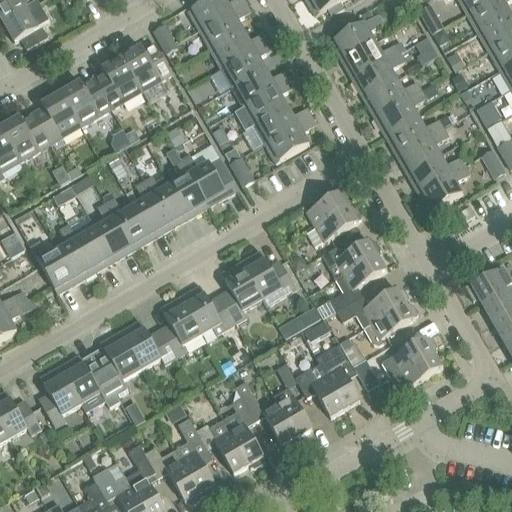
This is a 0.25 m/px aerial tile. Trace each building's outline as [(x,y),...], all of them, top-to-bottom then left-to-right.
[(7,0),(0,4),(0,19),(4,27),(35,10),(35,9),(29,0),(7,0)] [(200,35),(247,8),(242,0),(241,0),(229,8),(224,0),(215,0),(189,15),(200,35)] [(304,0),(305,0),(316,20),(328,13),(341,6),(350,1),(349,0),(304,0)] [(457,0),(468,18),(499,0),(457,0)] [(478,37),(511,18),(506,7),(511,3),(511,0),(499,0),(468,18),(478,37)] [(341,6),(328,13),(332,20),(345,13),(341,6)] [(35,9),(35,10),(4,27),(16,46),(21,43),(28,54),(49,42),(43,31),(50,26),(39,7),(35,9)] [(211,54),(244,35),(238,24),(252,16),(247,8),(200,35),(211,54)] [(431,9),(420,15),(433,38),(444,32),(431,9)] [(370,14),(362,19),(366,26),(374,21),(370,14)] [(489,55),(511,42),(511,18),(478,37),(489,55)] [(331,46),(343,66),(376,46),(370,36),(384,28),(378,19),(374,21),(366,26),(331,46)] [(154,35),(168,58),(178,52),(165,29),(154,35)] [(444,33),(434,39),(440,49),(449,43),(444,33)] [(222,72),(269,45),(264,37),(250,45),(244,35),(211,54),(222,72)] [(500,74),(511,67),(511,42),(489,55),(500,74)] [(233,91),(266,72),(260,62),(274,54),(269,45),(222,72),(233,91)] [(343,66),(354,84),(401,57),(396,49),(382,57),(376,46),(343,66)] [(143,96),(173,78),(155,47),(144,53),(142,50),(123,61),(143,96)] [(354,84),(364,103),(398,84),(392,74),(406,66),(401,57),(354,84)] [(458,59),(450,64),(455,74),(464,69),(458,59)] [(94,82),(112,113),(143,96),(123,61),(103,73),(105,76),(94,82)] [(511,93),(511,92),(511,67),(500,74),(511,93)] [(471,83),(478,94),(499,81),(492,70),(471,83)] [(244,110),(291,83),(286,75),(272,83),(266,72),(233,91),(244,110)] [(457,79),(452,82),(460,95),(468,90),(461,77),(457,79)] [(82,131),(101,120),(112,113),(94,82),(84,89),(82,85),(62,96),(82,131)] [(246,134),(254,129),(288,110),(282,99),(295,91),(291,83),(244,110),(235,115),(246,134)] [(398,84),(364,103),(375,122),(422,94),(417,86),(403,94),(398,84)] [(433,88),(422,94),(427,103),(438,97),(433,88)] [(386,141),(419,121),(413,111),(427,103),(422,94),(375,122),(386,141)] [(34,117),(51,149),(82,131),(62,96),(42,108),(44,111),(34,117)] [(487,107),(477,113),(487,132),(498,126),(487,107)] [(265,148),(312,121),(307,112),(294,120),(288,110),(254,129),(265,148)] [(21,166),(41,155),(51,149),(34,117),(23,124),(21,120),(1,131),(21,166)] [(447,119),(440,123),(444,130),(452,126),(447,119)] [(312,121),(265,148),(277,167),(310,148),(303,137),(317,129),(312,121)] [(397,160),(444,132),(439,124),(425,132),(419,121),(386,141),(397,160)] [(498,150),(511,142),(501,124),(498,126),(487,132),(498,150)] [(0,186),(6,183),(3,177),(21,166),(1,131),(0,132),(0,186)] [(177,131),(167,137),(173,146),(180,142),(181,138),(177,131)] [(222,131),(213,136),(220,148),(229,143),(222,131)] [(444,132),(397,160),(408,178),(441,159),(435,149),(449,141),(444,132)] [(511,150),(509,145),(499,151),(511,174),(511,173),(511,150)] [(236,151),(225,157),(231,167),(241,162),(236,151)] [(177,154),(168,159),(174,168),(182,164),(177,154)] [(493,154),(483,160),(496,183),(506,177),(493,154)] [(117,158),(108,163),(112,171),(121,166),(117,158)] [(209,211),(229,199),(239,194),(220,160),(199,172),(191,159),(182,164),(209,211)] [(441,159),(408,178),(419,197),(466,170),(461,161),(447,169),(441,159)] [(231,168),(244,191),(255,185),(241,162),(231,168)] [(171,188),(191,221),(209,211),(182,164),(174,168),(182,182),(171,188)] [(78,170),(68,176),(72,184),(83,178),(78,170)] [(466,170),(419,197),(430,217),(463,198),(457,186),(471,178),(466,170)] [(90,180),(73,190),(78,198),(95,188),(90,180)] [(145,185),(172,232),(191,221),(171,188),(166,180),(156,185),(153,180),(145,185)] [(133,210),(153,243),(172,232),(145,185),(136,190),(144,204),(133,210)] [(115,202),(111,195),(103,200),(107,207),(115,202)] [(316,231),(351,211),(350,211),(342,196),(307,216),(316,231)] [(60,197),(53,201),(59,210),(66,206),(60,197)] [(153,243),(133,210),(123,216),(115,202),(107,207),(134,254),(153,243)] [(134,254),(107,207),(98,212),(106,226),(96,232),(115,265),(134,254)] [(316,231),(325,246),(359,226),(359,225),(362,223),(363,220),(358,213),(355,212),(354,209),(350,211),(351,211),(316,231)] [(470,209),(462,214),(467,223),(475,218),(470,209)] [(69,229),(97,276),(115,265),(96,232),(86,238),(78,224),(69,229)] [(59,254),(78,287),(97,276),(69,229),(61,234),(69,248),(59,254)] [(370,245),(342,261),(337,252),(323,260),(337,284),(379,260),(382,258),(380,256),(381,252),(377,245),(374,244),(371,246),(370,245)] [(78,287),(59,254),(48,260),(40,246),(31,251),(58,298),(78,287)] [(241,266),(263,304),(266,310),(297,292),(280,264),(270,270),(261,255),(241,266)] [(345,297),(331,305),(337,316),(364,300),(359,291),(387,275),(379,260),(337,284),(345,297)] [(297,261),(292,264),(297,273),(306,268),(302,263),(297,261)] [(263,304),(241,266),(221,278),(233,297),(222,303),(236,327),(247,321),(244,315),(263,304)] [(479,302),(483,309),(511,291),(511,285),(504,271),(478,286),(477,284),(466,291),(474,305),(479,302)] [(320,281),(322,302),(335,300),(333,280),(320,281)] [(236,327),(222,303),(212,309),(201,290),(181,301),(203,338),(213,332),(217,339),(236,327)] [(494,327),(511,316),(511,291),(483,309),(494,327)] [(405,293),(402,293),(399,294),(398,293),(370,309),(364,300),(337,316),(343,327),(357,319),(365,332),(409,306),(408,304),(409,301),(405,293)] [(15,299),(20,308),(28,303),(23,294),(15,299)] [(0,319),(20,308),(15,299),(1,307),(0,305),(0,319)] [(203,338),(181,301),(161,312),(173,332),(162,338),(176,362),(187,356),(183,350),(203,338)] [(25,316),(35,310),(30,302),(28,303),(20,308),(25,316)] [(415,323),(415,322),(418,320),(419,317),(414,310),(411,309),(409,306),(365,332),(374,348),(380,350),(385,346),(383,342),(415,323)] [(20,308),(0,319),(0,345),(17,335),(11,324),(25,316),(20,308)] [(315,310),(300,319),(308,331),(322,323),(315,310)] [(505,346),(511,341),(511,316),(494,327),(505,346)] [(176,362),(162,338),(152,344),(141,324),(121,336),(143,373),(162,362),(166,368),(176,362)] [(324,324),(315,330),(321,340),(331,334),(324,324)] [(143,373),(121,336),(101,347),(112,367),(102,372),(116,397),(127,390),(123,384),(143,373)] [(437,349),(433,342),(430,341),(427,343),(426,342),(391,362),(400,377),(435,357),(438,355),(436,353),(437,349)] [(350,343),(341,348),(354,371),(365,365),(366,364),(357,347),(354,349),(350,343)] [(346,413),(361,405),(349,384),(359,378),(354,371),(341,348),(317,362),(320,368),(346,413)] [(435,357),(400,377),(409,392),(443,372),(435,357)] [(80,359),(61,371),(82,408),(102,397),(110,412),(121,405),(116,397),(102,372),(92,378),(80,359)] [(365,365),(354,371),(359,378),(368,395),(377,390),(379,389),(365,365)] [(288,368),(278,373),(284,384),(291,385),(296,382),(288,368)] [(296,382),(308,403),(317,398),(331,422),(346,413),(320,368),(296,382)] [(82,408),(61,371),(41,382),(50,397),(40,403),(56,431),(66,425),(63,419),(82,408)] [(266,421),(283,450),(284,449),(286,452),(289,453),(296,449),(297,446),(300,444),(298,441),(278,407),(264,415),(247,385),(237,391),(242,401),(257,426),(266,421)] [(377,390),(368,395),(373,403),(382,398),(377,390)] [(278,407),(298,441),(313,433),(289,391),(274,400),(278,407)] [(0,398),(0,428),(9,443),(28,432),(32,438),(43,432),(26,404),(16,410),(7,395),(0,398)] [(223,424),(229,435),(249,469),(249,470),(251,473),(253,471),(257,472),(264,468),(265,464),(263,461),(264,461),(247,431),(257,426),(242,401),(232,408),(237,416),(223,424)] [(142,415),(132,421),(137,429),(146,424),(142,415)] [(209,455),(197,435),(190,423),(179,429),(189,446),(176,454),(181,463),(203,500),(205,499),(208,500),(216,496),(216,492),(215,489),(216,489),(205,469),(214,464),(209,455)] [(197,435),(209,455),(218,450),(234,478),(249,470),(249,469),(229,435),(223,424),(210,432),(208,428),(197,435)] [(0,448),(9,443),(0,428),(0,448)] [(203,500),(181,463),(176,454),(163,462),(157,451),(146,458),(160,483),(169,478),(186,506),(187,505),(189,508),(192,509),(199,505),(200,502),(203,500)] [(91,458),(84,462),(90,473),(97,469),(91,458)] [(164,511),(151,488),(160,483),(146,458),(133,465),(139,475),(127,482),(144,511),(164,511)] [(97,486),(112,511),(121,506),(124,511),(144,511),(127,482),(126,480),(116,486),(108,473),(94,481),(97,486)] [(46,486),(36,491),(42,500),(51,495),(46,486)] [(73,500),(79,510),(80,511),(109,511),(112,511),(97,486),(73,500)] [(35,493),(26,498),(30,505),(39,500),(35,493)]
